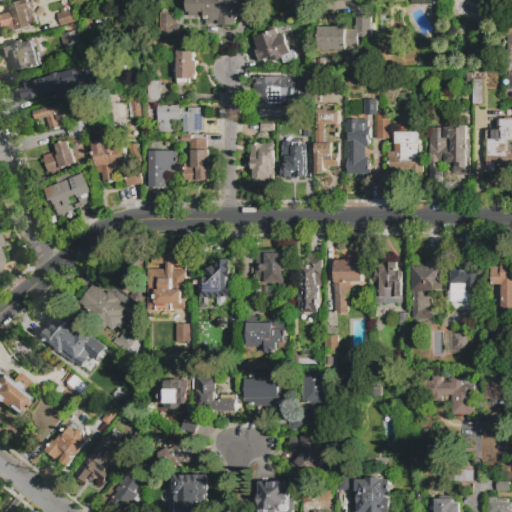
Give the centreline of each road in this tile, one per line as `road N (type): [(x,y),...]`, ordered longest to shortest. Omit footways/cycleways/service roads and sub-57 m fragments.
road 1 (residential): [(232,219),(511,218)]
road 2 (residential): [(0,317),(105,231),(232,219)]
road 3 (residential): [(232,219),(230,71)]
road 4 (residential): [(0,155),(49,277)]
